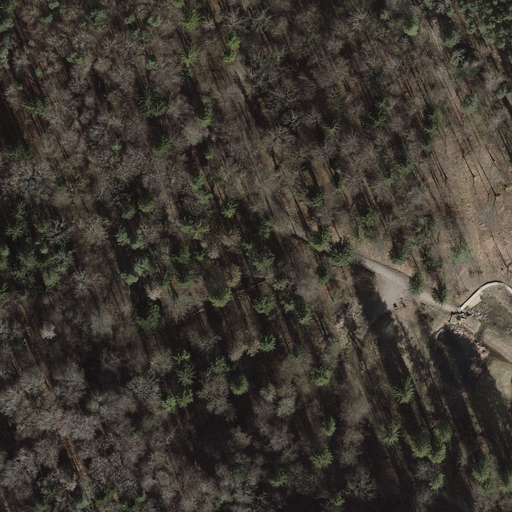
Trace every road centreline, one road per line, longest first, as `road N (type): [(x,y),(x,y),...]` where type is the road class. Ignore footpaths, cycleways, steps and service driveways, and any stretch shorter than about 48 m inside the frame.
road 1 (track): [(241,0),(240,113),(256,180),(296,228),(398,279)]
road 2 (track): [(438,302),(468,271),(478,246),(433,0)]
road 3 (track): [(398,279),(359,334),(354,380),(404,466),(471,511)]
